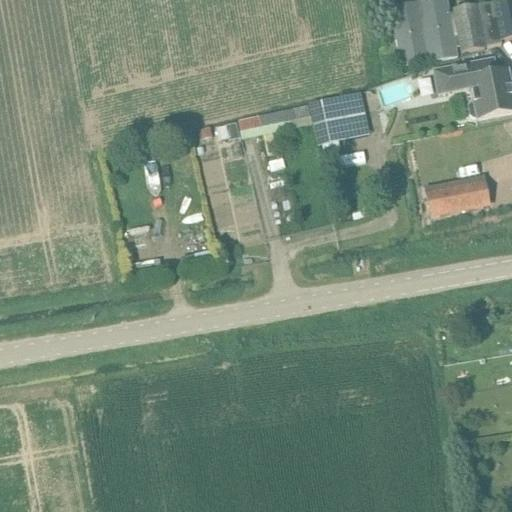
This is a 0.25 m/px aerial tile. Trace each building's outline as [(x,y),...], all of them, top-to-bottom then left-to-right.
[(392,0),(395,12),(446,2),(453,1),(452,0),(392,0)] [(511,1),(454,12),(462,57),(487,52),(487,49),(502,46),(502,44),(511,42),(511,1)] [(446,2),(395,12),(389,13),(400,73),(458,62),(446,2)] [(493,63),(433,74),(438,100),(470,94),(474,106),(471,107),(468,111),(470,120),(475,121),(476,124),(496,119),(511,115),(511,96),(507,74),(495,76),(493,63)] [(368,138),(363,110),(359,94),(327,104),(237,125),(242,144),(263,140),(268,159),(276,157),(275,152),(286,149),(283,135),(313,128),(318,150),(368,138)] [(235,126),(225,129),(228,144),(239,141),(235,126)] [(210,132),(200,134),(201,144),(211,142),(210,132)] [(186,141),(174,144),(177,155),(188,152),(186,141)] [(239,145),(229,147),(232,160),(242,158),(239,145)] [(430,222),(490,210),(484,184),(424,196),(430,222)]
